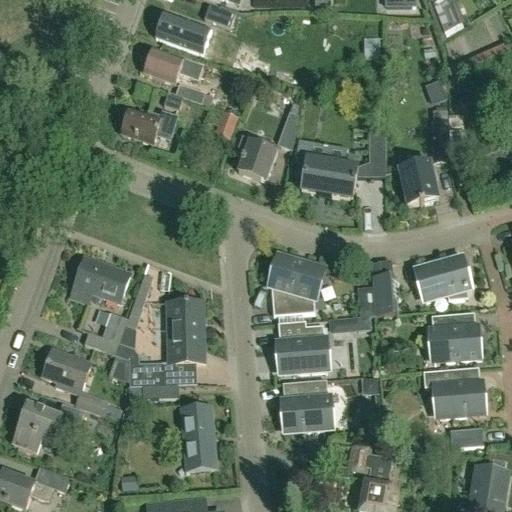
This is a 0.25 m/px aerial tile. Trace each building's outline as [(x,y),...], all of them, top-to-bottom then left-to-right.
[(28,2),(28,0),(0,0),(0,69),(7,71),(30,3),(28,2)] [(457,24),(447,0),(434,0),(428,2),(440,31),(457,24)] [(234,20),(210,11),(205,24),(229,33),(234,20)] [(165,17),(156,42),(202,60),(211,35),(165,17)] [(506,46),(447,72),(452,82),(448,84),(455,98),(472,91),(469,84),(464,86),(461,80),(464,79),(465,82),(473,78),(472,75),(511,57),(506,46)] [(204,70),(196,67),(169,58),(168,60),(152,54),(143,77),(175,89),(179,77),(199,84),(204,70)] [(236,56),(232,69),(251,75),(255,62),(236,56)] [(205,99),(205,98),(180,90),(177,99),(187,103),(210,111),(213,102),(205,99)] [(182,117),(187,103),(168,97),(164,110),(182,117)] [(293,108),(278,149),(292,154),(299,111),(293,108)] [(169,145),(177,122),(162,117),(161,121),(148,117),(147,120),(130,115),(122,139),(153,149),(156,140),(169,145)] [(229,144),(229,143),(237,121),(224,116),(215,138),(229,144)] [(434,127),(433,127),(433,166),(447,166),(447,116),(434,116),(434,127)] [(450,123),(450,162),(462,162),(462,123),(450,123)] [(369,133),(369,182),(385,182),(385,133),(369,133)] [(265,186),(276,156),(271,154),(274,147),(258,141),(256,146),(242,141),(235,159),(243,162),(238,175),(265,186)] [(307,162),(301,196),(352,205),(358,171),(307,162)] [(429,166),(422,168),(420,163),(398,168),(408,210),(438,203),(429,166)] [(322,273),(276,260),(267,291),(271,292),(273,321),(314,317),(313,303),(322,273)] [(463,262),(417,274),(425,305),(446,299),(448,305),(468,303),(467,294),(471,293),(463,262)] [(129,280),(107,271),(84,263),(71,300),(88,306),(91,297),(97,299),(119,308),(129,280)] [(398,319),(395,279),(373,280),(374,307),(375,321),(398,319)] [(202,306),(184,307),(184,300),(172,300),(172,307),(167,307),(168,369),(203,368),(202,306)] [(375,321),(374,307),(359,308),(360,322),(370,321),(375,321)] [(114,360),(127,323),(111,317),(102,342),(89,337),(85,349),(114,360)] [(432,333),(431,333),(433,367),(481,363),(478,331),(475,331),(473,317),(431,321),(432,333)] [(371,334),(370,321),(360,322),(358,322),(358,335),(371,334)] [(128,323),(127,323),(114,360),(129,365),(130,391),(178,390),(164,390),(164,368),(139,368),(139,360),(134,354),(119,348),(128,323)] [(305,326),(277,328),(279,347),(274,347),(277,379),(326,375),(322,330),(305,331),(305,326)] [(337,366),(351,367),(352,340),(338,339),(337,366)] [(42,381),(57,386),(55,390),(62,393),(64,389),(81,395),(90,368),(52,354),(42,381)] [(109,362),(104,378),(117,381),(122,365),(109,362)] [(479,387),(478,372),(423,377),(424,392),(435,391),(438,423),(486,419),(483,387),(479,387)] [(279,405),(282,437),(330,433),(326,385),(282,388),(283,405),(279,405)] [(179,403),(178,390),(130,391),(128,392),(128,403),(179,403)] [(105,420),(111,405),(82,395),(76,409),(105,420)] [(89,423),(82,421),(84,416),(62,408),(58,420),(28,408),(19,433),(53,446),(58,431),(83,440),(89,423)] [(185,477),(217,474),(211,410),(179,413),(185,477)] [(449,435),(451,453),(483,450),(481,432),(449,435)] [(370,454),(351,450),(347,475),(366,479),(370,454)] [(272,454),(267,463),(290,473),(294,464),(272,454)] [(394,511),(398,493),(386,490),(391,465),(374,462),(369,487),(364,487),(359,511),(394,511)] [(48,506),(52,493),(65,497),(70,482),(40,471),(34,488),(3,477),(0,483),(0,505),(18,511),(25,511),(30,500),(48,506)] [(469,511),(501,511),(507,480),(475,475),(469,511)]
